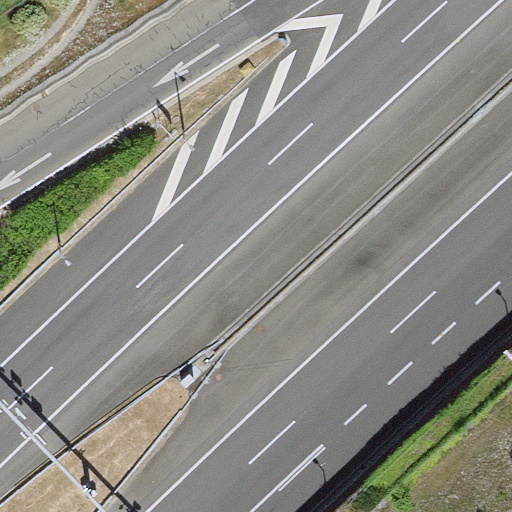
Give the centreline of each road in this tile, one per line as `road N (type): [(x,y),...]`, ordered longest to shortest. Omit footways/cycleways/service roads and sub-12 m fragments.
road 1 (motorway): [(449,0),(0,418)]
road 2 (motorway): [(199,511),(511,221)]
road 3 (motorway): [(259,0),(0,168)]
